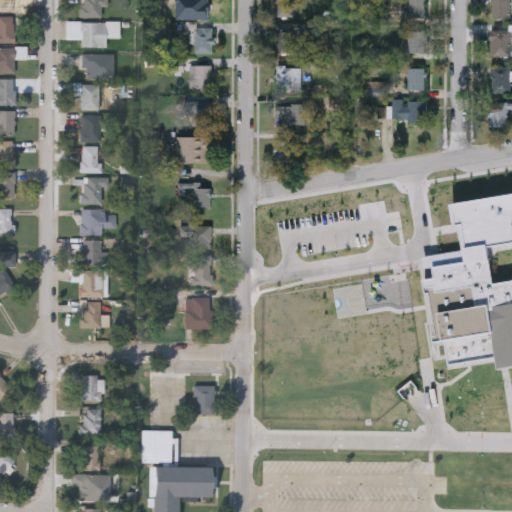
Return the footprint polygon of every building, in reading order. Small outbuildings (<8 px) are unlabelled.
[(0,0),(13,0),(13,10),(0,10),(0,0)] [(101,0),(101,16),(81,16),(81,0),(101,0)] [(212,0),(212,15),(193,15),(193,0),(212,0)] [(294,0),(294,16),(278,16),(278,0),(294,0)] [(409,16),(409,0),(425,0),(425,16),(409,16)] [(491,18),(491,0),(510,0),(510,18),(491,18)] [(0,16),(13,16),(13,41),(0,41),(0,16)] [(80,46),(80,35),(75,35),(75,28),(68,28),(68,21),(118,21),(118,36),(105,36),(105,45),(80,46)] [(213,51),(195,51),(195,26),(213,26),(213,51)] [(292,52),(276,52),(276,29),(292,29),(292,52)] [(510,55),(490,55),(490,29),(510,29),(510,55)] [(426,52),(407,52),(407,30),(426,30),(426,52)] [(25,57),(13,57),(13,72),(0,72),(0,47),(25,47),(25,57)] [(100,79),(81,79),(81,52),(100,52),(100,79)] [(212,87),(189,87),(189,64),(212,64),(212,87)] [(277,89),(277,65),(301,65),(301,89),(277,89)] [(511,65),(511,91),(492,91),(492,65),(511,65)] [(426,67),(426,89),(407,89),(407,67),(426,67)] [(0,78),(13,78),(13,103),(0,103),(0,78)] [(98,82),(98,108),(79,108),(79,82),(98,82)] [(325,110),(325,96),(347,96),(347,110),(325,110)] [(210,98),(210,124),(188,124),(188,98),(210,98)] [(427,99),(426,120),(391,119),(391,99),(427,99)] [(490,125),(490,101),(511,101),(511,109),(509,109),(509,125),(490,125)] [(276,102),(306,102),(306,122),(276,122),(276,102)] [(0,109),(13,109),(13,133),(0,133),(0,109)] [(98,114),(98,139),(80,139),(80,114),(98,114)] [(177,161),(177,134),(212,134),(212,161),(177,161)] [(292,137),(292,160),(276,160),(276,137),(292,137)] [(0,194),(0,139),(14,139),(14,194),(0,194)] [(99,171),(79,171),(79,144),(99,144),(99,171)] [(79,176),(107,176),(107,186),(101,186),(101,202),(79,202),(79,176)] [(210,204),(193,204),(193,184),(210,184),(210,204)] [(303,345),(305,361),(307,377),(431,355),(429,343),(494,331),(490,304),(478,306),(475,285),(438,292),(435,285),(421,287),(418,273),(400,276),(382,279),(380,269),(406,265),(433,260),(424,206),(377,214),(376,211),(367,213),(351,216),(353,222),(284,234),(287,247),(275,249),(275,253),(275,316),(275,340),(301,336),(304,330),(380,317),(382,331),(303,345)] [(11,231),(0,231),(0,207),(11,207),(11,231)] [(102,233),(79,233),(80,207),(102,208),(102,233)] [(190,247),(190,224),(211,224),(211,247),(190,247)] [(443,241),(448,281),(487,275),(481,236),(443,241)] [(99,264),(82,264),(82,239),(99,239),(99,264)] [(0,250),(14,250),(14,266),(8,266),(8,291),(0,291),(0,250)] [(211,284),(192,284),(191,254),(211,254),(211,284)] [(81,295),(82,270),(101,270),(101,295),(81,295)] [(184,296),(211,296),(211,327),(184,327),(184,296)] [(100,300),(100,326),(80,326),(80,300),(100,300)] [(79,399),(79,373),(100,373),(100,399),(79,399)] [(0,402),(0,376),(14,390),(1,403),(0,402)] [(193,385),(214,385),(214,414),(193,414),(193,385)] [(80,434),(80,407),(99,407),(99,434),(80,434)] [(0,437),(0,411),(12,411),(12,437),(0,437)] [(216,475),(216,488),(211,488),(211,497),(179,497),(178,511),(153,511),(154,463),(140,463),(141,430),(172,430),(172,438),(177,438),(176,466),(211,467),(211,475),(216,475)] [(96,444),(96,468),(77,468),(77,444),(96,444)] [(79,496),(79,474),(98,474),(98,496),(79,496)]
